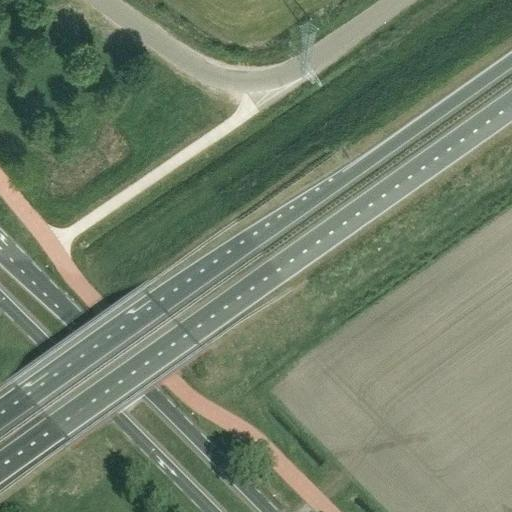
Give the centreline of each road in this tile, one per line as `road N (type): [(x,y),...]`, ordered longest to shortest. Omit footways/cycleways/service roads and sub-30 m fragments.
road 1 (trunk): [(511,61),(0,423)]
road 2 (trunk): [(0,458),(511,97)]
road 3 (secondary): [(267,511),(0,240)]
road 4 (unclassified): [(94,0),(201,73),(252,84),(298,77),(408,0)]
road 5 (secondary): [(0,298),(211,511)]
